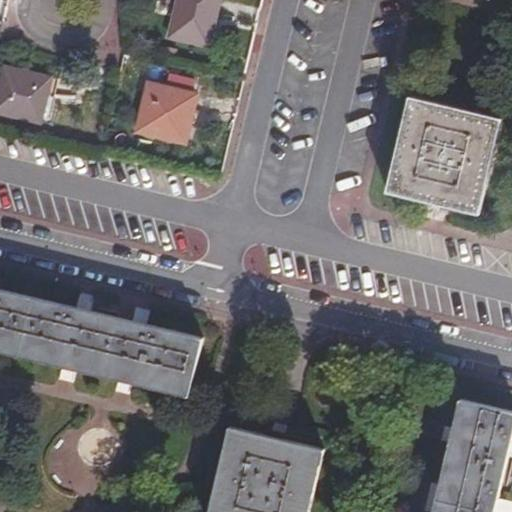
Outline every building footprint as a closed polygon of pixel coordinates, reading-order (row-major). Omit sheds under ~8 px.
[(179,0),(172,37),(218,48),(227,0),(179,0)] [(0,80),(0,111),(48,124),(60,74),(5,60),(0,80)] [(137,132),(193,146),(206,92),(152,78),(137,132)] [(389,192),(478,213),(501,119),(412,97),(389,192)] [(0,347),(194,392),(208,334),(0,285),(0,347)] [(511,419),(467,409),(443,511),(501,511),(511,469),(511,419)] [(320,511),(333,456),(235,434),(217,511),(320,511)]
